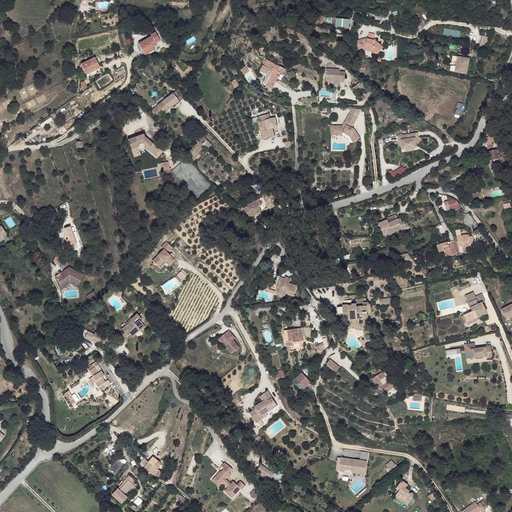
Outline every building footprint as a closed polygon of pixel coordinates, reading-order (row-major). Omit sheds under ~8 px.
[(443,35),(460,37),(461,31),(444,28),(443,35)] [(153,47),(157,44),(156,42),(160,40),(155,32),(151,35),(151,37),(138,44),(143,52),(153,47)] [(483,36),(480,46),(485,47),(488,37),(483,36)] [(374,40),(366,38),(357,40),(359,48),(364,46),(370,48),(378,54),(383,47),(375,40),(374,40)] [(378,54),(370,48),(364,46),(364,49),(369,50),(376,56),(378,54)] [(145,55),(154,50),(153,47),(143,52),(145,55)] [(100,68),(95,57),(81,64),(82,67),(85,74),(95,69),(96,70),(100,68)] [(467,74),(469,59),(458,57),(455,72),(467,74)] [(283,74),(285,69),(267,59),(260,71),(266,74),(264,80),(263,84),(272,89),(280,73),(283,74)] [(344,82),(345,72),(339,72),(339,70),(326,69),(325,81),(344,82)] [(239,85),(236,79),(231,81),(235,88),(239,85)] [(359,92),(366,87),(362,82),(353,89),(355,91),(357,90),(359,92)] [(184,97),(178,89),(173,93),(179,101),(184,97)] [(164,113),(179,101),(173,93),(158,105),(152,110),(155,114),(156,116),(162,111),(164,113)] [(355,129),(352,128),(357,118),(350,113),(343,125),(335,125),(335,132),(342,132),(347,134),(350,136),(350,137),(353,142),(360,138),(355,129)] [(262,132),(264,138),(274,135),(272,128),(278,127),(275,118),(270,119),(269,114),(261,116),(263,121),(265,131),(262,132)] [(67,131),(63,125),(57,129),(61,135),(67,131)] [(347,134),(342,132),(335,132),(335,125),(331,126),(331,135),(342,135),(345,137),(347,134)] [(407,134),(409,148),(414,147),(416,147),(414,133),(407,134)] [(156,147),(144,136),(143,134),(128,140),(131,149),(138,147),(139,145),(144,143),(153,151),(156,147)] [(400,135),(403,149),(405,149),(409,148),(407,134),(400,135)] [(207,139),(202,135),(198,139),(203,143),(203,142),(207,139)] [(212,145),(207,139),(203,142),(209,148),(212,145)] [(153,151),(144,143),(139,145),(138,147),(131,149),(132,151),(144,147),(152,153),(153,151)] [(499,149),(490,151),(491,160),(501,158),(499,149)] [(169,169),(168,162),(160,163),(162,171),(169,169)] [(403,164),(389,173),(392,179),(407,171),(403,164)] [(511,208),(511,207),(511,202),(511,198),(502,201),(505,210),(511,208)] [(250,217),(261,211),(260,208),(260,205),(262,205),(259,199),(248,205),(248,206),(243,209),(250,217)] [(460,208),(459,203),(459,204),(456,200),(454,201),(454,200),(448,201),(450,211),(460,208)] [(407,228),(405,221),(402,222),(400,223),(398,219),(389,223),(388,220),(379,223),(384,236),(388,234),(388,235),(395,232),(402,229),(402,230),(407,228)] [(77,245),(74,237),(73,235),(70,226),(64,228),(68,239),(66,240),(68,245),(69,248),(73,246),(74,249),(77,247),(77,245)] [(485,238),(478,228),(474,231),(473,232),(475,234),(478,238),(480,242),(483,240),(485,238)] [(474,245),(473,236),(470,237),(468,237),(468,235),(466,235),(461,236),(461,235),(457,236),(459,247),(461,252),(472,250),(472,249),(471,248),(471,247),(471,245),(474,245)] [(456,255),(453,244),(452,244),(449,245),(448,242),(447,241),(437,245),(439,252),(444,251),(447,258),(456,255)] [(460,255),(456,241),(451,243),(452,244),(453,244),(456,255),(456,256),(460,255)] [(175,260),(167,252),(172,247),(166,242),(161,247),(164,249),(152,261),(157,265),(163,260),(164,261),(169,266),(175,260)] [(192,255),(196,251),(192,247),(188,251),(192,255)] [(61,265),(64,259),(56,255),(53,261),(61,265)] [(79,284),(83,275),(69,267),(55,277),(61,285),(70,279),(79,284)] [(183,269),(177,275),(183,280),(188,274),(183,269)] [(294,296),(297,286),(289,283),(289,284),(284,283),(285,279),(280,277),(278,285),(272,283),(268,282),(265,289),(265,290),(275,294),(277,287),(278,287),(279,287),(277,292),(285,295),(286,293),(294,296)] [(79,284),(70,279),(61,285),(63,288),(70,283),(77,287),(79,284)] [(285,295),(277,292),(279,287),(278,287),(277,287),(275,294),(285,297),(285,295)] [(90,300),(96,296),(93,291),(87,296),(90,300)] [(475,297),(473,292),(465,296),(467,300),(475,297)] [(486,301),(482,294),(476,297),(479,304),(482,302),(486,301)] [(486,311),(482,302),(479,304),(476,297),(475,297),(467,300),(469,304),(470,307),(471,308),(472,311),(463,315),(466,322),(478,317),(477,316),(486,311)] [(356,304),(343,305),(345,322),(364,321),(363,313),(369,312),(369,310),(372,310),(371,304),(368,304),(367,299),(356,299),(356,304)] [(511,304),(501,309),(506,319),(511,316),(511,304)] [(145,327),(139,320),(141,318),(137,314),(130,320),(131,320),(122,329),(125,332),(126,332),(128,329),(129,331),(128,333),(129,333),(132,337),(136,333),(135,332),(139,329),(140,330),(141,331),(145,327)] [(304,341),(302,328),(284,331),(284,332),(284,334),(286,346),(290,346),(291,351),(295,351),(294,344),(293,343),(302,341),(304,341)] [(239,348),(233,340),(235,338),(229,330),(220,337),(227,345),(226,346),(232,354),(239,348)] [(100,341),(93,337),(94,335),(88,331),(85,338),(99,344),(100,341)] [(227,345),(220,337),(219,339),(225,346),(226,346),(227,345)] [(323,339),(324,342),(317,344),(319,351),(329,348),(326,338),(323,339)] [(82,349),(77,339),(71,341),(76,351),(82,349)] [(487,354),(492,353),(491,345),(480,346),(480,348),(475,348),(475,343),(465,344),(466,352),(471,352),(472,358),(487,356),(487,354)] [(336,364),(330,359),(326,364),(332,369),(336,364)] [(336,372),(340,367),(336,364),(332,369),(336,372)] [(103,379),(102,377),(104,375),(101,371),(102,370),(98,365),(91,369),(95,375),(93,376),(96,381),(95,381),(94,381),(95,383),(101,391),(111,384),(108,380),(105,382),(103,379)] [(411,373),(410,372),(407,368),(403,371),(402,371),(406,377),(411,373)] [(389,380),(387,376),(385,377),(382,372),(372,379),(376,384),(378,382),(385,393),(395,386),(391,379),(389,380)] [(311,382),(302,373),(295,380),(304,389),(311,382)] [(266,413),(277,405),(267,391),(262,395),(264,399),(265,400),(255,407),(256,409),(250,413),(256,423),(263,418),(261,416),(266,413)] [(76,402),(71,395),(68,398),(72,404),(76,402)] [(236,434),(230,427),(227,430),(233,437),(236,434)] [(360,460),(367,461),(368,453),(361,452),(360,460)] [(162,464),(153,457),(149,462),(153,465),(158,469),(162,464)] [(116,473),(124,463),(117,458),(110,469),(116,473)] [(153,465),(149,462),(145,458),(142,460),(145,467),(149,470),(153,465)] [(365,474),(367,461),(341,458),(339,471),(365,474)] [(390,470),(396,465),(391,460),(386,465),(390,470)] [(229,482),(234,477),(233,476),(236,472),(225,462),(221,467),(224,469),(222,472),(220,471),(214,478),(221,484),(222,482),(228,488),(225,491),(232,498),(241,488),(242,489),(243,488),(241,486),(240,487),(237,484),(235,487),(229,482)] [(154,474),(158,469),(153,465),(149,470),(154,474)] [(274,475),(261,465),(257,470),(270,480),(274,475)] [(133,484),(136,481),(129,475),(123,482),(123,483),(121,485),(118,488),(125,494),(129,489),(129,488),(133,484)] [(221,484),(214,478),(212,480),(219,487),(221,484)] [(406,488),(408,485),(402,480),(396,488),(399,490),(399,491),(395,496),(399,498),(400,496),(409,502),(413,496),(414,495),(413,494),(413,493),(412,493),(411,492),(411,493),(410,493),(408,492),(409,491),(406,488)] [(254,499),(259,494),(254,490),(249,494),(254,499)] [(409,502),(400,496),(399,498),(395,496),(395,497),(407,505),(409,502)] [(482,511),(486,510),(481,503),(478,505),(476,502),(461,511),(479,511),(481,511),(482,511)]
